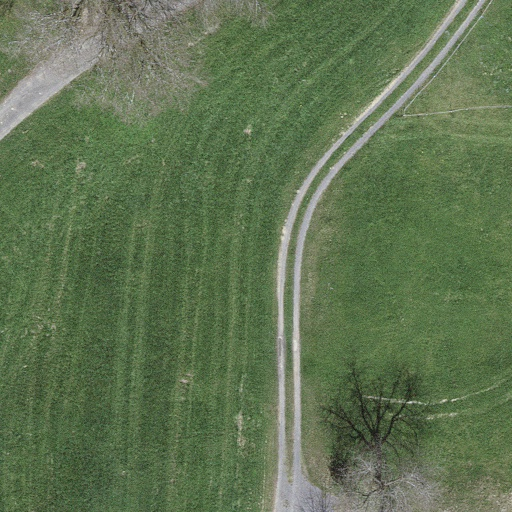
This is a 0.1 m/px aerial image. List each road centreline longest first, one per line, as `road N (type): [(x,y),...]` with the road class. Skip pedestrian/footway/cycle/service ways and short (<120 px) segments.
road 1 (track): [(293,511),(292,243),(307,191),(453,51),(484,0)]
road 2 (unclassified): [(0,126),(45,78),(172,0)]
